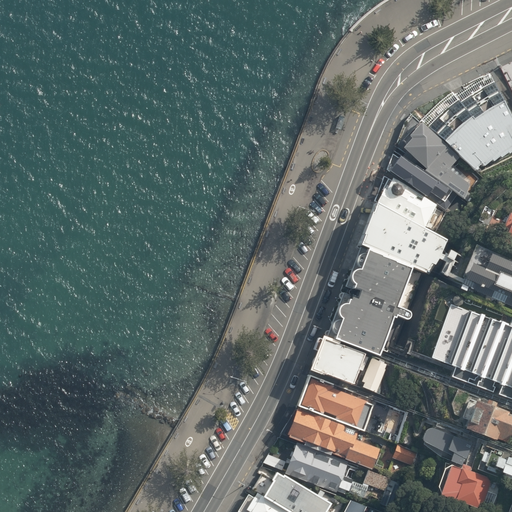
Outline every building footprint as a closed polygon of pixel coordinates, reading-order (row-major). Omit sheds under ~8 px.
[(511,61),(501,67),(511,87),(511,86),(511,61)] [(420,121),(474,169),(479,164),(482,166),(490,160),(492,161),(498,156),(500,157),(507,152),(508,153),(511,150),(511,120),(489,73),(486,75),(470,84),(454,95),(452,92),(441,100),(430,110),(420,121)] [(341,130),(345,117),(339,115),(335,128),(341,130)] [(396,149),(400,152),(403,148),(421,125),(411,116),(406,123),(396,149)] [(424,171),(463,199),(472,188),(444,168),(448,164),(449,165),(456,158),(455,157),(456,155),(423,125),(403,149),(425,169),(424,171)] [(387,170),(445,210),(454,196),(433,182),(435,180),(394,150),(387,170)] [(410,217),(420,223),(422,218),(419,216),(420,214),(414,211),(422,196),(383,175),(379,183),(385,185),(384,188),(381,187),(376,201),(409,219),(410,217)] [(408,266),(421,271),(427,262),(431,264),(435,257),(450,264),(455,250),(446,245),(445,247),(442,248),(440,253),(437,252),(443,237),(373,200),(358,244),(365,247),(408,266)] [(511,214),(509,213),(497,239),(511,245),(511,214)] [(479,231),(484,234),(489,230),(488,224),(483,222),(478,225),(479,231)] [(338,316),(331,336),(376,353),(391,312),(404,317),(407,316),(408,314),(408,312),(407,310),(394,305),(408,266),(365,247),(357,268),(355,267),(352,268),(350,270),(348,272),(348,275),(348,278),(350,281),(352,282),(350,287),(356,289),(353,296),(348,294),(345,302),(342,302),(338,303),(336,306),(335,308),(335,312),(337,314),(338,316)] [(477,291),(511,305),(511,264),(489,255),(484,268),(471,262),(463,281),(478,287),(477,291)] [(458,306),(462,304),(463,300),(461,296),(457,295),(453,297),(452,301),(454,305),(458,306)] [(511,327),(472,312),(453,363),(457,364),(453,375),(511,397),(511,327)] [(310,368),(350,383),(362,351),(322,336),(310,368)] [(362,386),(376,392),(388,363),(371,356),(361,381),(363,382),(362,386)] [(382,404),(312,375),(301,405),(371,432),(382,404)] [(511,410),(476,395),(463,425),(508,443),(511,433),(511,410)] [(371,432),(301,405),(289,435),(390,474),(402,444),(371,432)] [(347,462),(295,443),(284,473),(336,492),(338,487),(348,491),(352,479),(342,475),(347,462)] [(511,450),(505,447),(497,464),(506,469),(499,483),(511,489),(511,450)] [(268,454),(263,463),(282,470),(286,461),(268,454)] [(494,481),(453,464),(442,491),(484,507),(494,481)] [(271,480),(262,495),(290,511),(325,511),(330,503),(282,474),(281,475),(275,471),(269,479),(271,480)] [(367,471),(362,483),(385,492),(389,480),(367,471)] [(389,480),(385,492),(380,504),(390,508),(399,483),(389,480)] [(290,511),(262,495),(257,492),(254,496),(253,496),(253,497),(248,494),(237,511),(238,511),(290,511)] [(365,511),(369,504),(353,497),(346,511),(365,511)]
